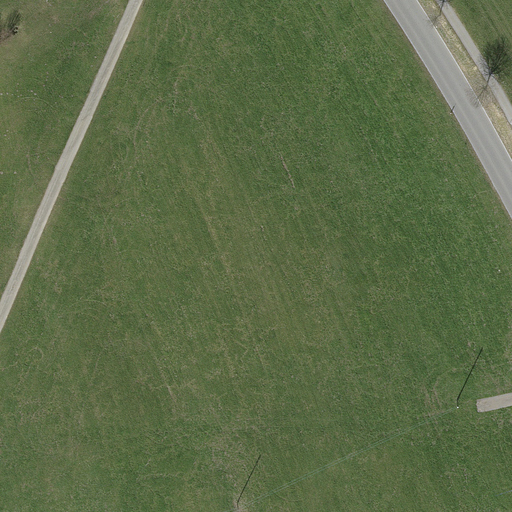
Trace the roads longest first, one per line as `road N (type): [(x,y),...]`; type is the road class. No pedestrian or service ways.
road 1 (track): [(136,0),(0,317)]
road 2 (tertiary): [(401,0),(511,184)]
